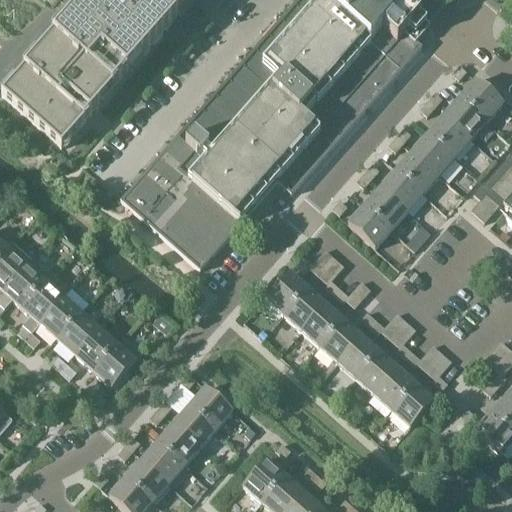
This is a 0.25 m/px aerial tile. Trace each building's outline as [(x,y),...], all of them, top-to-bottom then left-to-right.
[(189,0),(88,0),(1,100),(61,152),(193,3),(189,0)] [(300,0),(119,205),(199,275),(277,188),(290,200),(422,51),(414,46),(426,32),(427,33),(428,32),(418,23),(420,21),(396,0),(327,0),(322,6),(315,0),(300,0)] [(458,86),(467,76),(459,70),(451,79),(458,86)] [(475,83),(459,102),(486,126),(503,107),(475,83)] [(428,106),(435,112),(442,104),(435,97),(428,106)] [(443,120),(470,144),(486,126),(459,102),(443,120)] [(427,122),(435,112),(428,106),(419,115),(427,122)] [(427,138),(454,162),(470,144),(443,120),(427,138)] [(396,142),(403,149),(411,140),(403,133),(396,142)] [(411,156),(438,180),(454,162),(427,138),(411,156)] [(395,158),(403,149),(396,142),(387,151),(395,158)] [(511,154),(473,198),(475,200),(479,204),(470,214),(483,226),(498,209),(503,203),(511,193),(511,154)] [(411,156),(395,173),(422,198),(438,180),(411,156)] [(371,169),(364,178),(371,185),(379,176),(371,169)] [(395,173),(379,191),(406,216),(422,198),(395,173)] [(363,194),(371,185),(364,178),(356,187),(363,194)] [(379,191),(364,209),(391,233),(406,216),(379,191)] [(339,221),(347,212),(340,205),(332,215),(339,221)] [(511,205),(502,217),(511,226),(511,205)] [(364,209),(347,227),(374,252),(391,233),(364,209)] [(0,265),(15,249),(0,235),(0,265)] [(0,302),(33,266),(15,249),(0,265),(0,302)] [(308,272),(309,273),(318,280),(334,262),(324,253),(311,268),(308,272)] [(306,276),(309,273),(308,272),(311,268),(303,261),(297,269),(306,276)] [(334,262),(318,280),(327,288),(330,285),(343,270),(334,262)] [(33,266),(0,302),(0,318),(4,314),(11,305),(20,313),(49,281),(33,266)] [(264,303),(283,320),(307,292),(288,276),(264,303)] [(24,345),(31,338),(38,329),(64,302),(70,295),(52,277),(49,281),(20,313),(29,321),(15,337),(24,345)] [(324,293),(332,299),(338,292),(330,285),(327,288),(327,289),(324,293)] [(353,312),(369,293),(360,285),(347,300),(344,303),(345,305),(353,312)] [(283,320),(300,335),(325,308),(307,292),(283,320)] [(338,292),(332,299),(342,308),(345,305),(344,303),(347,300),(338,292)] [(38,329),(40,330),(58,347),(83,318),(64,302),(38,329)] [(325,308),(300,335),(319,351),(343,324),(325,308)] [(360,324),(368,331),(374,324),(366,317),(360,324)] [(380,335),(381,336),(389,343),(405,325),(396,317),(383,332),(380,335)] [(83,318),(58,347),(75,362),(100,334),(83,318)] [(336,367),(361,340),(343,324),(319,351),(336,367)] [(378,340),(381,336),(380,335),(383,332),(374,324),(368,331),(378,340)] [(399,352),(402,349),(415,334),(405,325),(389,343),(399,352)] [(75,362),(93,377),(117,349),(100,334),(75,362)] [(40,346),(32,339),(31,338),(24,345),(33,353),(40,346)] [(361,340),(336,367),(354,383),(378,355),(361,340)] [(117,349),(93,377),(111,394),(142,358),(124,342),(117,349)] [(511,356),(500,346),(492,355),(510,371),(511,368),(511,356)] [(402,349),(399,352),(395,356),(404,363),(410,356),(402,349)] [(441,357),(432,349),(419,364),(416,367),(417,368),(425,375),(441,357)] [(372,399),(397,371),(378,355),(354,383),(372,399)] [(483,365),(498,378),(501,381),(510,371),(492,355),(483,365)] [(414,372),(417,368),(416,367),(419,364),(410,356),(404,363),(414,372)] [(435,384),(438,381),(451,366),(441,357),(425,375),(435,384)] [(51,369),(61,378),(68,370),(58,361),(51,369)] [(68,370),(61,378),(69,385),(76,377),(68,370)] [(390,415),(415,387),(397,371),(372,399),(390,415)] [(188,378),(180,388),(172,397),(185,408),(193,399),(188,394),(196,385),(188,378)] [(491,386),(498,392),(505,384),(501,381),(498,378),(491,386)] [(447,389),(438,381),(435,384),(432,388),(441,396),(447,389)] [(490,401),(498,392),(491,386),(482,395),(490,401)] [(390,415),(409,431),(434,404),(415,387),(390,415)] [(94,393),(87,401),(100,412),(107,404),(94,393)] [(206,394),(190,412),(217,436),(233,417),(206,394)] [(185,408),(172,397),(156,415),(163,422),(172,412),(177,417),(185,408)] [(491,418),(511,436),(511,404),(507,400),(491,418)] [(190,412),(174,431),(201,454),(217,436),(190,412)] [(466,428),(474,419),(466,413),(458,422),(466,428)] [(0,414),(0,438),(12,425),(0,414)] [(163,422),(156,415),(148,424),(156,431),(163,422)] [(474,436),(501,460),(511,447),(511,436),(491,418),(474,436)] [(158,449),(185,472),(201,454),(174,431),(158,449)] [(140,448),(132,442),(125,450),(132,457),(140,448)] [(158,449),(142,467),(169,491),(185,472),(158,449)] [(284,464),(290,457),(281,449),(275,456),(284,464)] [(117,459),(125,466),(132,457),(125,450),(117,459)] [(262,509),(286,482),(268,465),(244,493),(262,509)] [(142,467),(126,485),(153,509),(169,491),(142,467)] [(302,480),(312,489),(318,482),(308,473),(302,480)] [(100,494),(108,484),(101,478),(93,487),(100,494)] [(265,511),(291,511),(304,498),(286,482),(262,509),(265,511)] [(320,495),(326,488),(318,482),(312,489),(320,495)] [(126,485),(110,504),(119,511),(150,511),(153,509),(126,485)] [(320,511),(304,498),(291,511),(320,511)]
